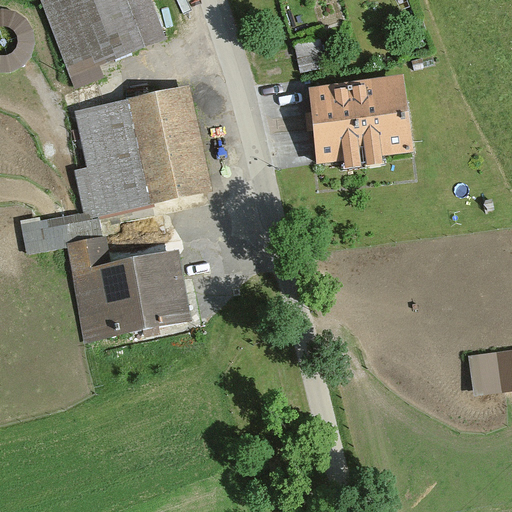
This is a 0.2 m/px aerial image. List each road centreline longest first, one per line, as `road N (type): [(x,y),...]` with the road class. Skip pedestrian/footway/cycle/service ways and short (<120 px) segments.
road 1 (residential): [(210,0),(314,357)]
road 2 (unclassified): [(314,357),(353,511)]
